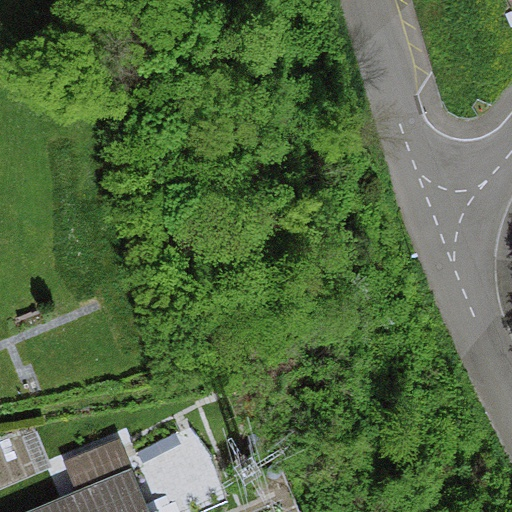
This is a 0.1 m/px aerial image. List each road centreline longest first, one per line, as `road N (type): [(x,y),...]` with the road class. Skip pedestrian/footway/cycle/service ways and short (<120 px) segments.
road 1 (residential): [(427,195),(511,392)]
road 2 (residential): [(367,0),(427,195)]
